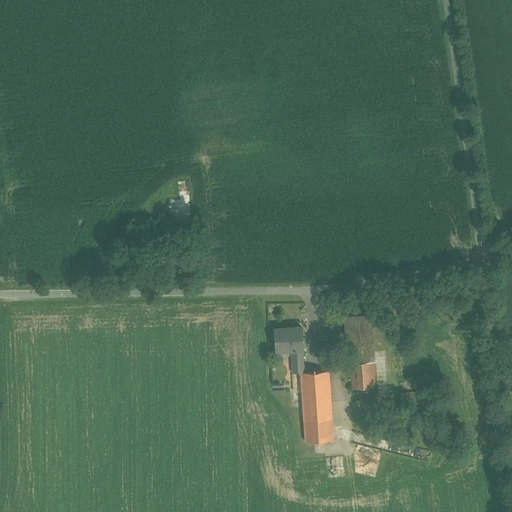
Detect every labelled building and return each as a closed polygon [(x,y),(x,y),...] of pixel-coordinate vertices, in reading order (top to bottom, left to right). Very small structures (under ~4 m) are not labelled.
[(140,225),(130,227),(133,238),(142,235),(140,225)] [(183,226),(171,227),(173,264),(185,263),(183,226)] [(371,314),(346,316),(349,362),(374,361),(375,361),(371,314)] [(302,326),(276,328),(278,350),(292,349),(293,373),(301,372),(304,372),(303,349),(302,326)] [(374,361),(351,362),(353,388),(375,387),(374,361)] [(304,372),(301,372),(305,422),(333,420),(329,370),(304,372)] [(421,391),(402,392),(402,402),(422,401),(421,391)] [(438,409),(418,411),(419,419),(439,417),(438,409)] [(333,420),(305,422),(306,441),(334,439),(333,420)]
